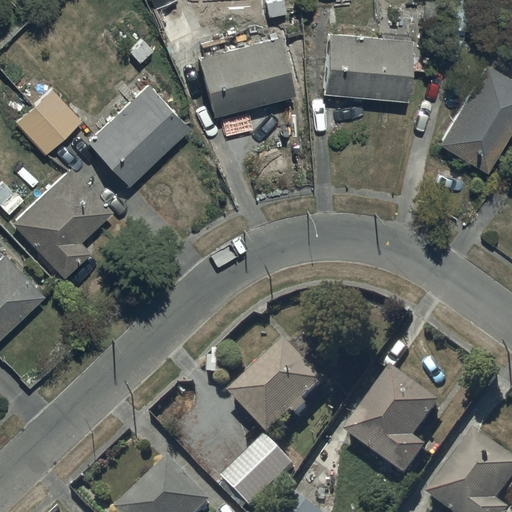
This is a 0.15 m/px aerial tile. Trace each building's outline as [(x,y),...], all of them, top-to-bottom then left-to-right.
[(153,0),(156,7),(153,9),(170,46),(193,36),(177,0),(173,0),(172,0),(153,0)] [(452,0),(446,25),(470,32),(477,6),(454,0),(452,0)] [(327,33),(322,95),(406,102),(411,40),(327,33)] [(197,58),(213,117),(294,95),(278,37),(197,58)] [(511,127),(511,80),(485,65),(438,144),(486,172),(511,127)] [(86,142),(128,186),(189,129),(148,85),(86,142)] [(53,88),(14,122),(43,155),(82,122),(53,88)] [(69,167),(10,223),(62,277),(88,253),(79,243),(112,212),(69,167)] [(0,337),(43,297),(3,254),(0,256),(0,337)] [(326,387),(286,345),(230,400),(270,441),(295,417),(300,421),(310,411),(306,407),(326,387)] [(392,373),(344,437),(405,483),(427,454),(415,444),(441,410),(392,373)] [(511,462),(474,435),(426,501),(441,511),(503,511),(497,507),(511,486),(511,462)] [(265,440),(223,481),(252,511),(294,470),(265,440)] [(172,463),(119,511),(207,511),(213,507),(172,463)] [(316,511),(292,494),(279,511),(316,511)]
